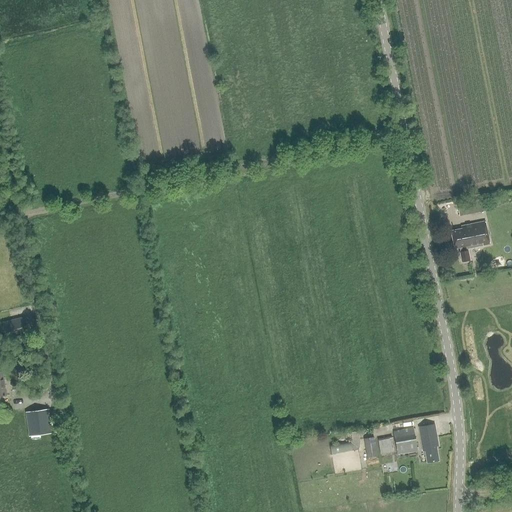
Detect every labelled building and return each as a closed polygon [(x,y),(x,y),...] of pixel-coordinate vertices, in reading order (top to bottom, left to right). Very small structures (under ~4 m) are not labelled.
[(457,204),(458,214),(483,211),(482,203),(474,204),(474,202),(457,204)] [(467,249),(489,244),(484,222),(461,227),(462,229),(450,231),(454,249),(459,248),(460,253),(459,253),(461,262),(469,261),(467,249)] [(25,317),(2,322),(6,341),(29,335),(25,317)] [(25,412),(28,436),(51,433),(48,409),(25,412)] [(427,463),(438,461),(436,446),(438,446),(434,424),(418,427),(423,452),(425,451),(427,463)] [(393,432),(397,455),(417,451),(413,428),(393,432)] [(330,446),(331,454),(358,450),(359,440),(358,431),(346,433),(348,443),(330,446)] [(374,437),(363,439),(367,459),(377,457),(374,437)] [(385,472),(393,472),(393,462),(384,463),(385,472)]
